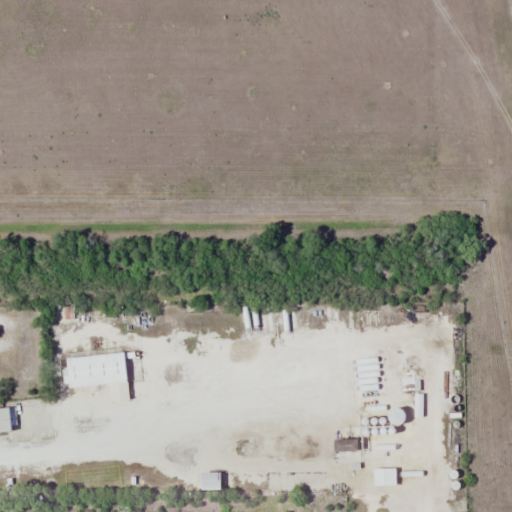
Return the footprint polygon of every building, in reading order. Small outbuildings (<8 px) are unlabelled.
[(374,303),(355,303),(355,326),(374,326),(374,303)] [(126,399),(125,381),(139,380),(137,352),(63,357),(65,386),(107,384),(108,400),(126,399)] [(0,408),(0,431),(12,431),(10,407),(0,408)] [(330,450),(353,450),(353,439),(330,439),(330,450)] [(217,472),(197,472),(197,489),(217,489),(217,472)] [(322,490),(322,473),(264,473),(264,490),(322,490)]
